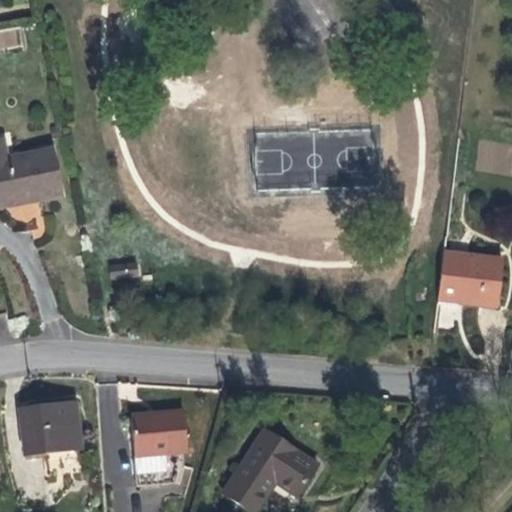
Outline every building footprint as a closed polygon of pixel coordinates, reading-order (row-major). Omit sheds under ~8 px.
[(15,27),(0,30),(0,48),(19,44),(15,27)] [(54,197),(43,150),(0,159),(0,208),(28,202),(54,197)] [(41,229),(40,205),(12,206),(14,230),(41,229)] [(137,260),(107,264),(109,281),(139,278),(137,260)] [(492,274),(433,264),(425,314),(442,317),(443,312),(484,318),(492,274)] [(74,459),(73,414),(32,415),(18,415),(19,461),(74,459)] [(174,482),(162,437),(131,443),(111,447),(127,511),(165,511),(158,486),(174,482)] [(314,478),(249,467),(241,511),(279,511),(281,506),(310,511),(314,478)]
